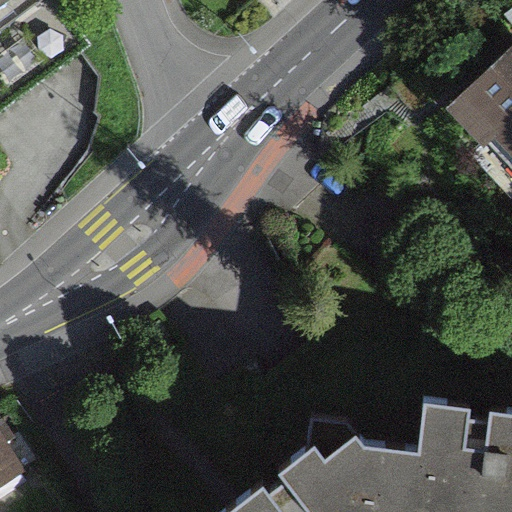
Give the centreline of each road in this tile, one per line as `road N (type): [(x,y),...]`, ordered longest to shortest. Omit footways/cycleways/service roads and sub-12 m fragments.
road 1 (tertiary): [(226,128),(120,248),(0,323)]
road 2 (tertiary): [(357,0),(226,128)]
road 3 (residential): [(226,128),(164,69),(139,0)]
